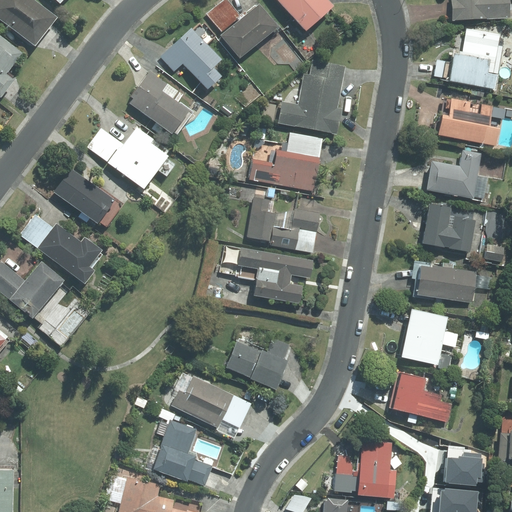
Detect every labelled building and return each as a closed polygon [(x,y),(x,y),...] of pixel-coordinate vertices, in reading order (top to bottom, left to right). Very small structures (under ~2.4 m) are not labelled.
[(34,0),(0,0),(0,19),(35,46),(57,17),(34,0)] [(278,26),(259,4),(247,14),(246,12),(241,16),(227,0),(222,0),(206,14),(221,32),(237,19),(238,21),(221,35),(240,58),(278,26)] [(277,0),(306,31),(334,6),(328,0),(277,0)] [(451,0),(452,20),(510,18),(509,0),(451,0)] [(192,28),(160,57),(174,71),(183,63),(207,90),(222,76),(214,67),(222,59),(192,28)] [(459,54),(454,53),(449,82),(495,89),(502,46),(498,45),(500,34),(466,29),(462,52),(460,51),(459,54)] [(0,96),(1,97),(15,79),(7,73),(23,53),(0,34),(0,96)] [(298,105),(282,102),(278,123),(337,133),(342,108),(338,108),(345,66),(312,60),(310,75),(304,74),(298,105)] [(446,61),(437,60),(434,76),(443,78),(446,61)] [(133,98),(129,103),(172,134),(173,132),(177,135),(193,113),(162,91),(167,84),(150,71),(131,97),(133,98)] [(448,115),(442,114),(438,135),(496,145),(499,128),(490,126),(493,106),(481,104),(481,109),(477,108),(477,113),(469,112),(471,101),(451,98),(451,99),(445,98),(443,108),(450,109),(448,115)] [(277,105),(264,103),(260,119),(273,122),(277,105)] [(102,128),(87,147),(144,189),(158,170),(167,176),(175,164),(167,158),(169,156),(151,143),(154,139),(137,127),(124,144),(102,128)] [(323,138),(290,133),(287,152),(276,150),(274,163),(253,159),(249,180),(281,186),(314,191),(323,138)] [(460,166),(432,161),(427,189),(474,198),(482,153),(463,150),(460,166)] [(114,199),(71,169),(54,192),(98,223),(114,199)] [(271,199),(254,196),(247,239),(268,242),(268,245),(314,252),(320,213),(294,209),(290,231),(273,229),(275,212),(269,211),(271,199)] [(452,205),(429,202),(423,243),(448,247),(448,249),(470,252),(475,218),(455,215),(454,217),(450,217),(452,205)] [(53,229),(33,215),(18,234),(85,283),(95,270),(91,267),(104,249),(85,234),(79,242),(56,225),(53,229)] [(504,246),(486,243),(484,260),(502,262),(504,246)] [(312,277),(314,260),(241,247),(238,265),(259,269),(255,295),(301,303),(304,285),(291,283),(292,275),(312,277)] [(25,280),(13,270),(19,262),(7,252),(1,260),(0,261),(0,291),(9,299),(33,319),(65,281),(40,261),(25,280)] [(477,271),(421,264),(417,295),(473,301),(477,271)] [(448,316),(412,308),(402,357),(439,364),(443,345),(454,348),(458,332),(445,329),(448,316)] [(0,346),(9,336),(0,329),(0,346)] [(268,351),(238,337),(225,366),(275,390),(289,361),(283,358),(289,344),(275,337),(268,351)] [(426,376),(399,371),(392,409),(408,412),(406,420),(416,422),(417,416),(448,422),(453,397),(423,392),(426,376)] [(252,404),(194,376),(186,393),(178,389),(170,405),(236,437),(252,404)] [(196,428),(171,419),(161,447),(153,444),(145,466),(186,483),(188,479),(204,485),(212,466),(196,460),(198,456),(189,452),(196,428)] [(510,432),(499,432),(498,464),(511,464),(511,429),(510,429),(510,432)] [(392,441),(362,439),(360,458),(337,456),(334,494),(393,499),(395,470),(390,470),(392,441)] [(13,511),(15,470),(0,469),(0,511),(13,511)] [(160,484),(127,476),(119,511),(199,511),(172,506),(174,499),(157,495),(160,484)] [(470,511),(464,495),(417,511),(470,511)] [(346,511),(348,498),(329,497),(327,511),(346,511)] [(404,502),(387,501),(386,510),(403,511),(404,502)]
